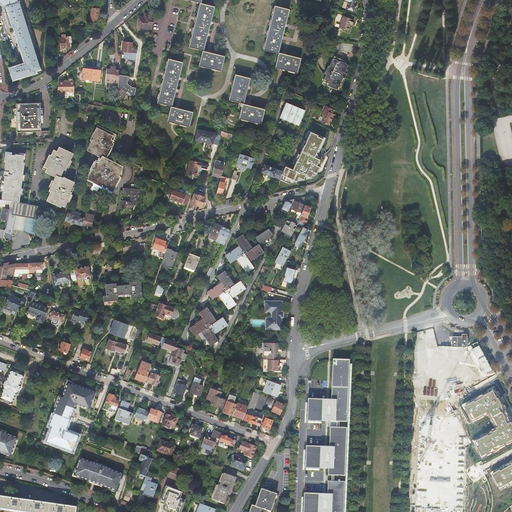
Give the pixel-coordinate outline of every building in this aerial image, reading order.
[(19,3),(18,3),(17,3),(15,0),(0,0),(0,3),(5,8),(11,27),(14,26),(26,64),(10,69),(14,80),(36,73),(35,71),(40,70),(19,3)] [(186,0),(200,3),(189,48),(203,51),(199,66),(221,72),(225,57),(204,51),(215,7),(201,4),(201,0),(186,0)] [(343,0),(344,1),(349,3),(346,10),(354,13),(355,8),(353,7),(354,5),(356,0),(343,0)] [(275,6),(272,15),(287,19),(290,10),(275,6)] [(91,9),(91,14),(90,25),(94,25),(98,21),(98,20),(99,20),(100,9),(91,9)] [(149,30),(152,15),(145,14),(145,18),(139,17),(137,28),(149,30)] [(297,73),(301,59),(279,53),(287,19),(272,15),(263,51),(278,54),(275,68),(297,73)] [(353,20),(344,17),(339,28),(349,32),(350,27),(351,25),(352,25),(353,20)] [(60,38),(61,49),(63,49),(63,52),(67,52),(66,48),(70,48),(70,43),(71,43),(71,36),(66,37),(65,27),(62,27),(63,35),(62,35),(62,38),(60,38)] [(133,43),(123,42),(122,52),(132,53),(133,43)] [(339,87),(341,88),(345,78),(350,67),(350,66),(346,65),(347,63),(347,62),(346,61),(334,56),(334,57),(330,66),(329,66),(328,69),(327,69),(325,74),(326,74),(323,82),(329,84),(328,87),(337,90),(339,87)] [(172,107),(183,63),(168,59),(157,103),(171,107),(167,122),(189,127),(193,112),(172,107)] [(111,83),(118,83),(119,71),(116,71),(116,69),(116,68),(110,67),(110,70),(107,69),(106,80),(111,81),(111,83)] [(100,71),(90,69),(90,68),(88,68),(88,69),(83,68),(82,79),(86,80),(86,81),(88,81),(88,80),(99,81),(100,71)] [(244,104),(250,78),(235,75),(229,100),(241,103),(240,106),(242,107),(239,119),(261,124),(265,109),(244,104)] [(59,80),(57,95),(74,97),(74,81),(70,80),(69,81),(64,80),(59,80)] [(17,132),(41,132),(40,103),(16,103),(17,132)] [(286,103),(284,109),(285,110),(284,113),(282,112),(280,118),(299,126),(301,121),(303,116),(305,111),(286,103)] [(84,112),(92,113),(93,105),(88,104),(87,110),(84,110),(84,112)] [(327,107),(325,106),(321,114),(322,115),(323,116),(323,117),(323,118),(322,122),(329,125),(334,115),(334,114),(332,114),(334,110),(330,108),(327,107)] [(91,168),(93,169),(88,179),(113,191),(120,178),(118,177),(122,168),(105,159),(113,144),(111,143),(115,136),(97,126),(90,140),(92,141),(87,150),(101,157),(96,166),(95,165),(94,167),(92,166),(91,168)] [(325,138),(306,131),(290,168),(282,166),(277,179),(288,183),(306,180),(314,177),(322,161),(315,157),(325,138)] [(213,152),(216,141),(199,137),(196,147),(200,149),(201,146),(209,149),(209,151),(213,152)] [(64,168),(65,169),(73,155),(59,147),(57,152),(53,150),(50,156),(49,155),(42,168),(45,170),(44,171),(54,177),(46,192),(48,193),(44,200),(58,207),(59,206),(63,207),(68,197),(66,197),(73,183),(63,177),(62,178),(59,177),(61,173),(64,168)] [(13,153),(5,152),(3,169),(2,169),(2,174),(3,174),(0,198),(18,200),(23,161),(21,161),(22,153),(13,152),(13,153)] [(244,156),(239,154),(236,164),(237,164),(238,165),(239,166),(240,165),(241,165),(241,164),(246,166),(246,167),(249,168),(251,163),(252,164),(252,162),(251,162),(252,158),(249,157),(248,160),(243,159),(244,156)] [(215,163),(212,175),(215,176),(215,177),(216,177),(217,178),(218,178),(219,178),(220,178),(225,163),(215,160),(215,163)] [(202,165),(190,162),(187,176),(196,178),(197,172),(198,169),(201,169),(202,165)] [(276,178),(278,170),(264,164),(261,172),(274,178),(274,177),(276,178)] [(220,182),(219,182),(217,193),(222,194),(225,184),(227,178),(222,176),(220,182)] [(135,206),(140,190),(123,188),(119,207),(126,208),(127,206),(129,206),(129,205),(135,206)] [(185,195),(173,190),(170,199),(182,204),(183,203),(188,204),(190,197),(186,195),(185,195)] [(197,195),(195,194),(190,205),(196,207),(197,205),(201,207),(205,197),(197,195)] [(300,218),(305,205),(305,197),(301,198),(301,204),(295,201),(292,209),(297,211),(297,212),(298,213),(299,212),(300,212),(299,215),(298,214),(297,217),(300,218)] [(287,212),(294,199),(285,201),(281,209),(287,212)] [(34,218),(37,206),(28,204),(14,201),(11,214),(34,218)] [(311,208),(305,205),(301,215),(300,218),(299,221),(306,224),(308,218),(307,217),(311,208)] [(84,219),(67,213),(65,220),(82,226),(84,219)] [(86,214),(84,219),(82,226),(81,227),(86,228),(87,225),(91,226),(93,220),(94,216),(86,214)] [(11,234),(15,217),(8,215),(7,221),(5,230),(4,233),(11,234)] [(23,218),(16,217),(13,228),(24,231),(26,219),(23,218)] [(34,220),(26,219),(24,230),(35,233),(37,221),(34,220)] [(283,233),(289,236),(295,225),(287,221),(281,232),(283,233)] [(218,236),(222,226),(214,223),(210,233),(218,236)] [(218,236),(216,239),(221,241),(222,238),(226,240),(231,230),(222,226),(218,236)] [(308,229),(303,227),(295,244),(301,247),(303,243),(301,242),(304,237),(308,229)] [(260,244),(273,235),(268,228),(255,237),(260,244)] [(245,240),(246,240),(242,235),(235,240),(239,246),(239,247),(239,248),(231,254),(230,253),(225,256),(231,264),(237,259),(237,260),(238,259),(244,268),(243,268),(247,273),(254,268),(250,262),(250,261),(258,254),(259,255),(264,252),(258,244),(252,249),(252,248),(251,249),(245,240)] [(168,243),(156,238),(153,248),(159,250),(158,254),(158,255),(158,256),(159,257),(163,258),(165,253),(165,252),(166,251),(166,248),(168,243)] [(291,251),(283,247),(274,266),(281,270),(287,259),(290,253),(291,251)] [(171,268),(172,269),(178,253),(171,250),(170,252),(166,251),(165,252),(165,253),(163,258),(161,264),(171,268)] [(189,253),(183,268),(193,272),(200,257),(195,256),(189,253)] [(296,256),(290,253),(287,259),(293,262),(296,256)] [(11,287),(11,285),(12,281),(13,281),(16,263),(10,265),(9,264),(9,262),(4,264),(0,279),(0,285),(8,287),(11,287)] [(42,270),(43,263),(18,263),(18,268),(17,268),(16,271),(18,271),(18,273),(34,273),(34,270),(37,270),(37,273),(42,272),(42,270)] [(88,266),(74,269),(79,289),(86,288),(83,278),(90,276),(88,266)] [(291,283),(295,270),(287,267),(282,285),(288,287),(289,283),(291,283)] [(51,274),(53,285),(60,284),(65,283),(72,281),(69,270),(51,274)] [(213,290),(212,289),(207,293),(213,300),(219,296),(220,296),(226,304),(225,305),(229,310),(236,304),(232,298),(233,298),(232,297),(240,291),(241,292),(246,288),(240,280),(234,285),(234,284),(233,285),(227,277),(228,276),(224,271),(217,277),(221,283),(221,284),(213,290)] [(105,284),(106,292),(103,292),(103,301),(118,300),(117,295),(130,294),(130,299),(142,298),(140,281),(129,282),(129,284),(116,286),(116,283),(105,284)] [(162,294),(165,288),(158,285),(155,292),(156,292),(155,295),(159,297),(161,294),(162,294)] [(36,292),(30,290),(27,297),(31,298),(33,295),(35,295),(36,292)] [(24,305),(26,299),(22,297),(21,299),(14,297),(15,295),(10,293),(6,303),(8,304),(8,305),(7,308),(6,309),(12,312),(12,310),(17,312),(19,308),(20,304),(22,305),(24,305)] [(43,323),(49,308),(33,302),(32,301),(30,306),(28,311),(38,315),(37,316),(36,320),(43,323)] [(264,304),(265,304),(265,312),(270,312),(272,312),(272,318),(269,318),(268,318),(267,327),(274,328),(274,330),(280,330),(282,302),(265,301),(265,302),(265,301),(264,304)] [(145,309),(155,313),(158,306),(148,302),(145,309)] [(155,313),(154,316),(163,319),(165,314),(166,314),(168,307),(159,303),(158,306),(155,313)] [(166,314),(171,316),(174,310),(174,309),(168,307),(166,314)] [(195,327),(194,326),(189,329),(195,337),(201,332),(201,333),(202,332),(208,341),(207,341),(211,346),(218,341),(214,335),(214,334),(222,327),(223,328),(228,325),(222,317),(216,322),(216,321),(215,322),(209,313),(210,313),(206,308),(199,313),(203,319),(202,320),(203,321),(195,327)] [(91,311),(89,310),(89,311),(81,309),(80,312),(74,310),(70,320),(76,322),(76,321),(79,322),(80,321),(87,323),(91,311)] [(59,321),(62,322),(65,315),(51,310),(49,317),(52,318),(59,321)] [(267,327),(268,318),(265,317),(264,329),(274,330),(274,328),(267,327)] [(107,333),(123,339),(128,325),(111,318),(107,333)] [(137,328),(133,327),(129,339),(133,340),(135,334),(137,328)] [(148,332),(145,341),(158,345),(161,337),(148,332)] [(451,336),(451,346),(467,346),(467,334),(461,334),(461,336),(451,336)] [(45,338),(38,336),(36,343),(42,345),(45,338)] [(163,338),(160,347),(171,352),(169,362),(178,365),(179,360),(184,361),(186,354),(183,353),(184,350),(175,347),(176,343),(163,338)] [(115,350),(124,353),(126,346),(109,339),(106,348),(114,352),(115,350)] [(62,341),(59,350),(67,353),(70,344),(62,341)] [(280,348),(280,343),(278,343),(264,343),(264,360),(268,360),(280,360),(280,352),(280,348)] [(80,357),(89,361),(92,352),(83,349),(80,357)] [(280,360),(268,360),(268,371),(278,371),(278,367),(279,367),(279,364),(280,364),(280,360)] [(344,511),(346,482),(336,482),(337,480),(337,476),(346,476),(347,449),(347,428),(342,428),(342,426),(342,422),(348,422),(349,360),(333,360),(331,405),(330,405),(328,405),(328,400),(322,400),(309,400),(308,421),(322,421),(327,422),(327,417),(329,417),(331,417),(331,421),(337,422),(337,428),(331,427),(330,452),(328,452),(326,452),(326,447),(321,447),(321,448),(307,447),(307,468),(320,468),(320,469),(326,469),(326,464),(327,464),(330,464),(329,476),(333,476),(333,482),(329,482),(329,500),(326,500),(325,500),(325,495),(320,494),(320,495),(306,494),(305,511),(324,511),(326,511),(328,511),(344,511)] [(136,378),(145,381),(151,365),(142,361),(136,378)] [(0,398),(0,399),(0,398),(0,405),(8,409),(11,403),(12,404),(16,393),(19,394),(19,393),(18,392),(21,386),(22,387),(22,386),(20,385),(24,374),(11,369),(7,380),(4,379),(3,380),(5,380),(3,386),(1,385),(0,387),(3,388),(0,395),(0,398)] [(151,372),(147,382),(152,384),(153,385),(154,386),(155,386),(156,385),(158,380),(158,381),(160,377),(159,377),(159,375),(151,372)] [(267,381),(263,391),(277,396),(276,396),(280,386),(281,386),(281,385),(267,380),(267,381)] [(46,442),(73,452),(79,435),(66,430),(76,404),(87,408),(89,409),(95,392),(94,391),(68,382),(62,396),(60,396),(48,426),(51,427),(46,442)] [(177,382),(173,392),(182,395),(186,386),(177,382)] [(199,396),(202,386),(194,382),(193,382),(190,392),(199,396)] [(511,419),(508,413),(494,388),(461,405),(470,423),(488,413),(497,428),(472,441),(482,459),(511,441),(511,419)] [(212,401),(211,404),(222,408),(225,400),(219,398),(221,393),(211,389),(207,399),(211,400),(212,401)] [(247,408),(253,411),(260,394),(253,392),(247,407),(247,408)] [(441,414),(454,414),(455,397),(451,397),(451,392),(421,392),(420,433),(441,433),(441,414)] [(113,400),(113,398),(114,397),(109,395),(105,403),(110,405),(109,408),(115,411),(118,402),(119,400),(116,399),(115,401),(113,400)] [(223,412),(232,415),(235,405),(233,404),(236,398),(229,395),(227,402),(226,401),(223,412)] [(274,400),(268,397),(266,404),(272,406),(274,400)] [(114,420),(128,425),(133,414),(126,412),(128,407),(129,404),(127,403),(121,401),(119,409),(114,420)] [(274,412),(279,415),(284,405),(276,401),(273,407),(276,409),(274,412)] [(246,410),(247,408),(247,407),(237,403),(232,415),(243,419),(246,410)] [(261,423),(264,414),(253,411),(247,408),(246,410),(260,416),(259,418),(255,416),(255,418),(246,414),(244,420),(259,426),(261,423)] [(134,418),(146,422),(149,413),(138,409),(134,418)] [(146,422),(145,423),(148,425),(149,420),(157,423),(161,413),(150,409),(149,413),(146,422)] [(166,414),(162,424),(165,425),(165,427),(169,428),(169,426),(173,428),(177,418),(166,414)] [(266,415),(264,414),(261,423),(263,424),(262,426),(264,427),(265,428),(265,430),(267,431),(268,429),(269,429),(273,421),(265,418),(266,415)] [(189,435),(198,438),(201,429),(193,426),(189,435)] [(0,452),(10,456),(18,437),(0,430),(0,452)] [(212,430),(211,434),(210,436),(211,436),(211,437),(216,439),(217,439),(219,440),(221,434),(220,433),(212,430)] [(211,437),(211,436),(210,436),(205,434),(200,447),(210,451),(211,448),(212,448),(216,439),(211,437)] [(226,438),(224,437),(221,436),(219,441),(234,447),(236,441),(231,439),(231,440),(226,438)] [(157,451),(171,456),(174,446),(161,441),(157,451)] [(245,451),(244,456),(252,458),(256,447),(241,442),(239,449),(245,451)] [(438,486),(439,446),(418,445),(417,486),(438,486)] [(135,452),(149,457),(151,451),(146,449),(147,448),(142,446),(141,447),(137,446),(135,452)] [(148,458),(140,455),(138,460),(150,464),(152,459),(148,458)] [(243,459),(235,456),(230,466),(243,471),(247,460),(243,459)] [(74,476),(117,492),(123,475),(80,459),(74,476)] [(511,464),(502,470),(501,469),(494,474),(501,487),(511,480),(511,464)] [(181,478),(197,483),(199,477),(198,476),(194,475),(191,474),(184,471),(172,467),(168,465),(166,472),(181,478)] [(226,468),(225,473),(237,476),(238,471),(226,468)] [(145,476),(141,489),(146,491),(145,495),(153,498),(157,485),(150,482),(152,479),(145,476)] [(223,476),(220,485),(218,488),(217,487),(211,502),(224,506),(229,493),(232,494),(233,490),(237,481),(223,476)] [(163,511),(181,511),(184,503),(179,501),(182,493),(176,491),(166,487),(160,501),(166,503),(163,511)] [(253,506),(250,505),(247,511),(265,511),(266,511),(268,511),(270,511),(276,495),(259,489),(256,496),(255,499),(253,506)] [(75,511),(76,508),(0,497),(0,509),(19,511),(75,511)] [(415,511),(457,511),(458,499),(416,498),(415,511)]
